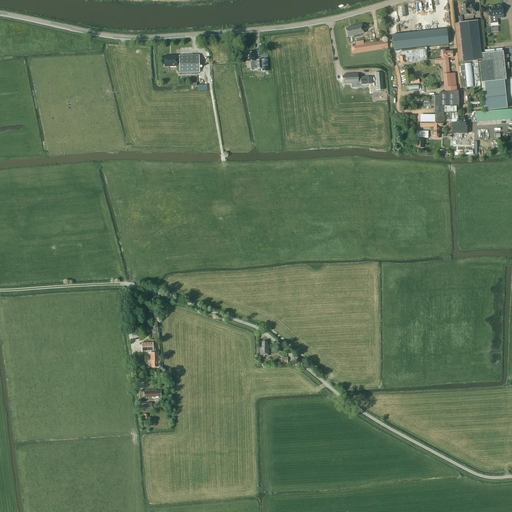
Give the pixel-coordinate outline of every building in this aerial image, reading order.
[(468,5),(468,3),(460,4),(461,15),(469,14),(469,13),(475,12),(475,5),(468,5)] [(490,23),(497,22),(497,18),(503,18),(502,5),(489,6),(490,23)] [(477,62),(479,62),(481,62),(480,53),(484,53),(481,20),(463,22),(458,23),(455,23),(459,62),(460,61),(460,64),(477,62)] [(364,33),(362,24),(345,28),(348,37),(364,33)] [(448,44),(447,29),(392,35),(393,50),(425,46),(448,44)] [(356,45),(352,46),(351,46),(352,54),(388,48),(387,40),(374,42),(374,41),(364,42),(363,40),(355,42),(355,43),(356,45)] [(427,60),(425,46),(393,50),(394,54),(399,53),(399,56),(398,57),(399,60),(399,61),(400,61),(400,63),(427,60)] [(441,63),(443,74),(449,74),(448,57),(453,57),(452,54),(451,51),(445,52),(444,49),(440,50),(441,58),(435,58),(435,63),(441,63)] [(479,62),(481,82),(504,80),(506,79),(503,58),(503,55),(503,51),(502,51),(496,52),(484,53),(480,53),(481,62),(479,62)] [(255,60),(254,52),(247,52),(247,61),(251,61),(252,68),(257,68),(257,69),(262,68),(261,60),(255,60)] [(179,73),(200,72),(199,55),(179,56),(179,59),(176,59),(176,56),(164,56),(165,66),(179,66),(179,73)] [(477,62),(460,64),(462,88),(480,86),(477,62)] [(384,73),(382,72),(375,73),(376,90),(384,90),(383,77),(384,77),(384,73)] [(443,74),(444,92),(456,90),(454,73),(449,74),(443,74)] [(357,74),(343,75),(344,80),(344,83),(358,82),(361,82),(361,84),(368,84),(372,84),(372,77),(368,77),(358,77),(357,74)] [(504,80),(481,82),(483,98),(484,111),(507,108),(505,96),(504,80)] [(435,108),(435,112),(443,112),(456,112),(456,106),(459,106),(459,96),(458,90),(456,90),(444,92),(439,92),(439,95),(434,96),(435,106),(435,108)] [(435,106),(434,96),(430,96),(430,101),(423,101),(423,103),(422,103),(422,106),(420,106),(420,108),(435,108),(435,106)] [(511,109),(484,111),(476,112),(476,114),(476,122),(511,119),(511,116),(511,115),(511,109)] [(443,122),(443,112),(435,112),(435,115),(420,114),(420,122),(435,122),(443,122)] [(420,122),(420,127),(421,127),(424,126),(424,127),(433,126),(434,126),(434,127),(434,128),(434,138),(438,138),(439,126),(443,126),(443,123),(443,122),(435,122),(420,122)] [(466,126),(453,125),(453,133),(466,133),(466,126)] [(267,342),(262,342),(261,347),(260,347),(260,355),(268,355),(268,345),(267,345),(267,342)] [(153,352),(153,343),(141,343),(142,351),(151,351),(151,353),(148,353),(149,361),(151,361),(151,367),(158,367),(160,367),(160,361),(158,361),(158,352),(153,352)] [(155,391),(155,389),(144,390),(144,399),(156,398),(156,397),(161,396),(161,391),(155,391)]
